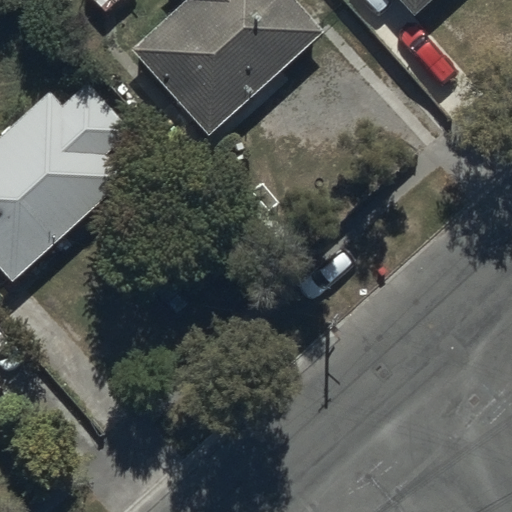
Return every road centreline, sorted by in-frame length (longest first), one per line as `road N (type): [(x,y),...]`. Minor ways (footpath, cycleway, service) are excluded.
road 1 (tertiary): [(511,252),(365,385)]
road 2 (tertiary): [(365,385),(224,511)]
road 3 (residential): [(480,511),(365,385)]
